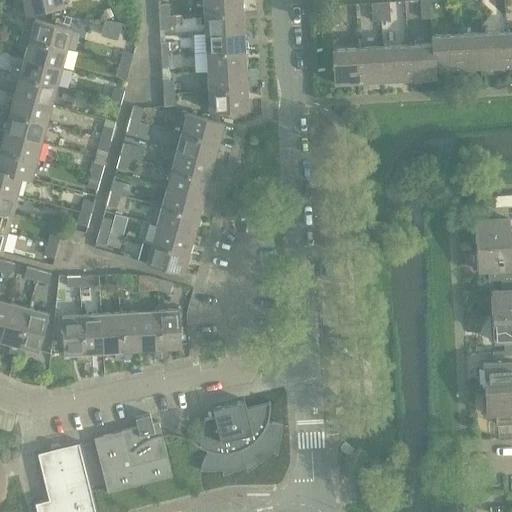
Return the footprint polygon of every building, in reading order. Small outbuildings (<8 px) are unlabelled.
[(61,0),(13,0),(15,3),(23,2),(26,14),(63,6),(61,0)] [(241,0),(203,0),(204,15),(242,13),(241,0)] [(421,18),(430,18),(429,0),(420,1),(421,18)] [(389,2),(380,3),(381,21),(390,20),(389,2)] [(381,21),(380,3),(371,3),(372,21),(381,21)] [(158,4),(158,18),(169,17),(168,4),(158,4)] [(339,5),(330,6),(331,24),(340,23),(339,5)] [(242,13),(204,15),(205,34),(243,31),(242,13)] [(169,17),(158,18),(159,30),(170,29),(169,17)] [(23,29),(21,37),(66,49),(71,29),(35,20),(31,32),(23,29)] [(243,31),(205,34),(206,53),(244,50),(243,31)] [(506,32),(481,33),(483,67),(508,66),(506,32)] [(481,33),(457,34),(459,69),(483,67),(481,33)] [(457,34),(432,36),(434,78),(435,78),(434,70),(459,69),(457,34)] [(432,44),(407,45),(410,79),(434,78),(432,36),(431,36),(432,44)] [(66,49),(21,37),(19,44),(27,46),(24,57),(61,67),(66,49)] [(160,42),(161,55),(171,55),(170,42),(160,42)] [(407,45),(383,47),(385,81),(410,79),(407,45)] [(383,47),(358,48),(360,82),(385,81),(383,47)] [(360,82),(358,48),(333,49),(335,84),(360,82)] [(244,50),(206,53),(207,72),(245,70),(244,50)] [(124,51),(120,64),(130,66),(134,54),(124,51)] [(171,55),(161,55),(161,68),(172,67),(171,55)] [(13,66),(11,74),(56,86),(61,67),(24,57),(21,69),(13,66)] [(130,66),(120,64),(117,76),(127,78),(130,66)] [(245,70),(207,72),(208,91),(246,89),(245,70)] [(56,86),(11,74),(9,81),(17,83),(14,95),(51,104),(56,86)] [(162,81),(163,94),(173,93),(173,80),(162,81)] [(114,88),(111,101),(121,104),(124,91),(114,88)] [(246,89),(208,91),(210,111),(248,109),(246,89)] [(173,93),(163,94),(164,107),(174,106),(173,93)] [(3,103),(1,111),(46,123),(51,104),(14,95),(11,106),(3,103)] [(121,104),(111,101),(107,113),(118,116),(121,104)] [(133,106),(130,118),(140,121),(143,109),(133,106)] [(46,123),(1,111),(0,113),(0,118),(7,120),(4,132),(41,142),(46,123)] [(187,113),(181,132),(218,142),(223,123),(187,113)] [(140,121),(130,118),(126,131),(136,133),(140,121)] [(104,125),(101,138),(111,141),(114,128),(104,125)] [(0,142),(0,150),(36,160),(41,142),(4,132),(1,143),(0,142)] [(181,132),(176,151),(213,161),(218,142),(181,132)] [(111,141),(101,138),(97,150),(107,153),(111,141)] [(123,143),(120,155),(130,158),(133,146),(123,143)] [(36,160),(0,150),(0,170),(21,176),(21,177),(31,179),(36,160)] [(176,151),(171,169),(208,179),(213,161),(176,151)] [(130,158),(120,155),(116,168),(126,170),(130,158)] [(94,162),(91,175),(101,178),(104,165),(94,162)] [(171,169),(166,188),(203,198),(208,179),(171,169)] [(0,190),(16,195),(21,177),(21,176),(0,170),(0,190)] [(101,178),(91,175),(88,186),(98,189),(101,178)] [(113,180),(110,192),(120,195),(123,183),(113,180)] [(166,188),(161,206),(198,216),(203,198),(166,188)] [(16,195),(0,190),(0,210),(11,213),(16,195)] [(120,195),(110,192),(106,205),(116,207),(120,195)] [(511,196),(497,198),(498,207),(511,205),(511,196)] [(84,199),(81,212),(91,215),(94,202),(84,199)] [(161,206),(156,225),(193,235),(198,216),(161,206)] [(475,219),(476,245),(510,243),(509,219),(511,219),(511,206),(487,208),(488,219),(475,219)] [(0,230),(6,232),(11,213),(0,210),(0,230)] [(91,215),(81,212),(77,224),(87,227),(91,215)] [(103,217),(99,229),(110,232),(113,220),(103,217)] [(156,225),(151,243),(188,253),(193,235),(156,225)] [(110,232),(99,229),(96,242),(106,244),(110,232)] [(51,231),(48,243),(58,246),(61,234),(51,231)] [(188,253),(151,243),(143,241),(142,242),(143,242),(139,259),(138,259),(137,260),(183,273),(188,253)] [(58,246),(48,243),(45,255),(55,258),(58,246)] [(510,243),(476,245),(478,270),(490,270),(491,280),(503,279),(511,278),(511,266),(511,267),(510,243)] [(2,260),(0,265),(0,270),(11,273),(14,263),(2,260)] [(24,277),(36,280),(39,270),(26,267),(24,277)] [(39,270),(36,280),(48,283),(51,273),(39,270)] [(130,274),(118,275),(118,285),(131,285),(130,274)] [(92,275),(79,276),(80,286),(92,286),(92,275)] [(118,285),(118,275),(105,275),(105,286),(118,285)] [(80,286),(79,276),(67,276),(67,286),(80,286)] [(145,286),(157,289),(159,279),(147,276),(145,286)] [(491,291),(492,316),(511,314),(511,278),(503,279),(503,290),(491,291)] [(159,279),(157,289),(169,292),(172,282),(159,279)] [(0,300),(0,338),(10,303),(0,300)] [(10,303),(0,338),(0,340),(11,343),(9,352),(16,354),(28,308),(10,303)] [(28,308),(16,354),(23,356),(26,347),(38,350),(48,314),(28,308)] [(178,309),(158,310),(161,357),(169,357),(168,348),(180,347),(178,309)] [(158,310),(139,311),(141,350),(153,349),(153,358),(161,357),(158,310)] [(139,311),(120,313),(123,360),(130,359),(130,350),(141,350),(139,311)] [(120,313),(100,314),(103,352),(115,351),(115,360),(123,360),(120,313)] [(100,314),(81,315),(84,362),(92,362),(91,353),(103,352),(100,314)] [(511,314),(492,316),(494,342),(506,341),(507,351),(511,351),(511,314)] [(84,362),(81,315),(62,316),(64,354),(76,354),(77,363),(84,362)] [(483,363),(484,389),(511,387),(511,351),(507,351),(495,352),(496,362),(483,363)] [(511,387),(484,389),(485,414),(498,414),(499,424),(511,423),(511,387)] [(205,419),(199,447),(203,449),(206,450),(202,465),(200,469),(200,470),(222,469),(222,474),(223,475),(245,466),(246,470),(247,471),(272,451),(276,454),(277,454),(282,423),(267,421),(268,418),(269,413),(270,411),(270,407),(270,402),(270,400),(268,400),(269,403),(246,409),(244,400),(212,408),(214,417),(205,419)] [(138,427),(94,438),(107,492),(172,476),(159,421),(152,423),(150,414),(135,418),(138,427)] [(36,452),(47,498),(33,502),(35,511),(96,511),(79,441),(36,452)]
